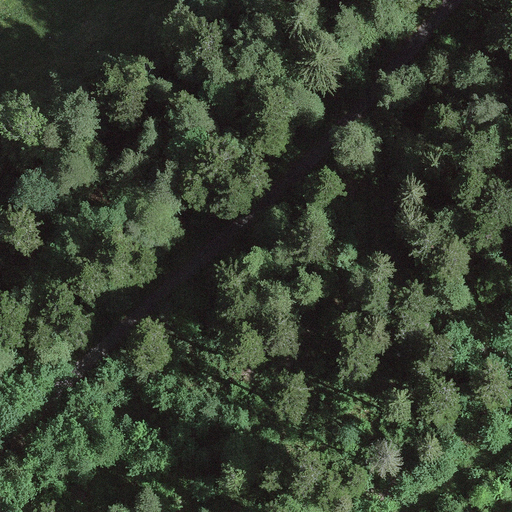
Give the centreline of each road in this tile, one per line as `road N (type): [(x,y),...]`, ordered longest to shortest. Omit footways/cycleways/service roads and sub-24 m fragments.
road 1 (tertiary): [(452,0),(319,148),(0,450)]
road 2 (track): [(404,511),(511,439)]
